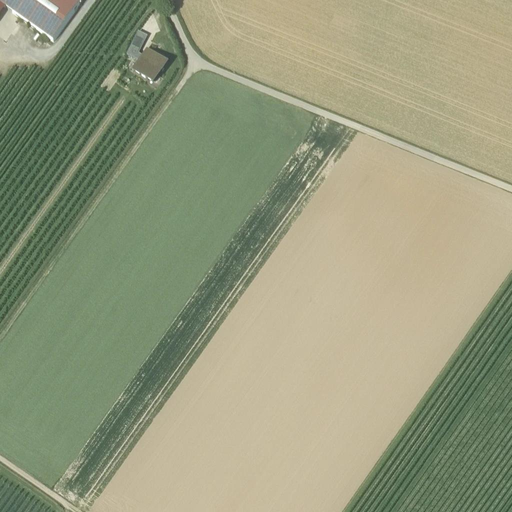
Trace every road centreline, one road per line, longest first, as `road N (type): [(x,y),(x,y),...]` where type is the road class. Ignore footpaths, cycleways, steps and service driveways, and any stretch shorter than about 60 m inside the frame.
road 1 (unclassified): [(511,188),(193,57),(170,0)]
road 2 (track): [(193,57),(0,330)]
